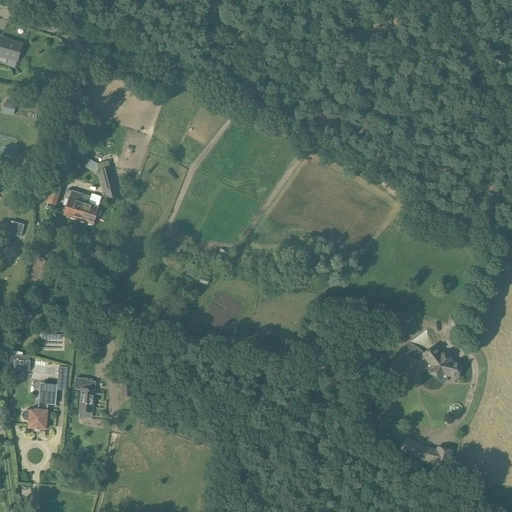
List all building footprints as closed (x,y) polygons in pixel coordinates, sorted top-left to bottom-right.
[(0,56),(18,61),(23,45),(7,40),(8,39),(0,37),(0,38),(0,56)] [(15,105),(5,102),(2,112),(13,114),(15,105)] [(98,164),(88,158),(84,166),(96,173),(98,170),(99,170),(107,199),(119,196),(109,161),(98,164)] [(62,187),(51,184),(45,202),(56,205),(62,187)] [(71,192),(64,215),(94,224),(97,216),(99,216),(101,210),(98,209),(99,207),(86,204),(89,195),(68,189),(67,192),(70,193),(70,192),(71,192)] [(25,225),(12,221),(8,234),(21,237),(25,225)] [(175,243),(170,252),(178,255),(182,246),(175,243)] [(221,249),(217,257),(227,262),(231,255),(221,249)] [(51,262),(41,255),(38,259),(42,262),(41,264),(47,268),(51,262)] [(202,275),(200,281),(208,285),(211,279),(202,275)] [(461,319),(454,318),(453,324),(449,323),(450,320),(448,327),(459,330),(461,319)] [(97,323),(90,325),(95,342),(100,341),(101,340),(97,323)] [(62,334),(42,334),(41,349),(61,349),(62,334)] [(440,355),(434,347),(424,355),(429,361),(423,370),(444,384),(450,375),(458,377),(461,364),(451,362),(452,361),(441,354),(440,355)] [(8,354),(7,370),(13,370),(23,371),(29,371),(30,361),(29,361),(29,356),(8,354)] [(132,372),(121,373),(122,397),(133,396),(132,372)] [(87,379),(76,378),(75,389),(82,389),(79,411),(93,412),(96,382),(87,381),(87,379)] [(57,385),(47,384),(46,398),(43,397),(42,410),(32,409),(30,409),(30,410),(28,410),(26,410),(24,411),(23,413),(22,415),(22,417),(23,419),(25,420),(27,421),(29,421),(29,428),(46,429),(48,410),(47,410),(48,404),(56,405),(57,385)] [(423,445),(408,437),(400,450),(417,460),(432,464),(432,467),(448,470),(452,451),(437,446),(436,449),(423,445)]
